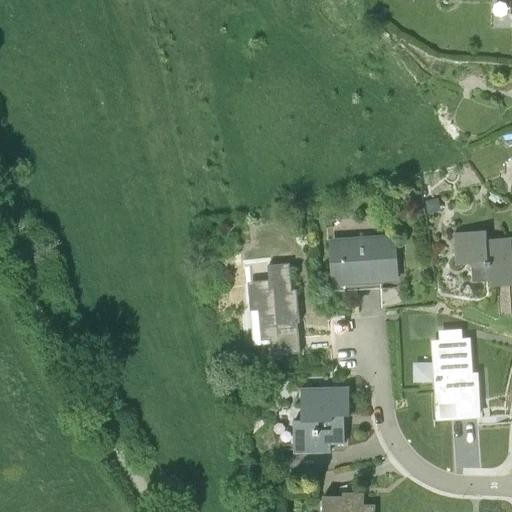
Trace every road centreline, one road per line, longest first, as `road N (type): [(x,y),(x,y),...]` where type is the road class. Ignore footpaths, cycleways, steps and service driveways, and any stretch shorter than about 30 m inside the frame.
road 1 (unclassified): [(156,511),(62,356),(0,180)]
road 2 (residential): [(511,489),(446,484),(404,462),(378,409),(367,327)]
